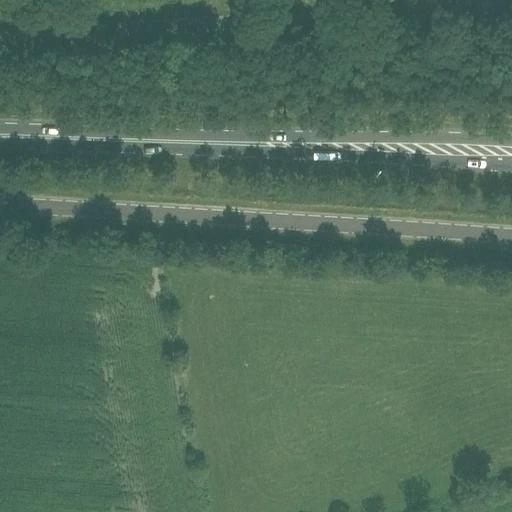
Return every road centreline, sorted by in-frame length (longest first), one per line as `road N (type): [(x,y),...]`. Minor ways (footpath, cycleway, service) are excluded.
road 1 (unclassified): [(0,39),(511,3)]
road 2 (unclassified): [(511,239),(0,207)]
road 3 (primary): [(511,155),(0,136)]
